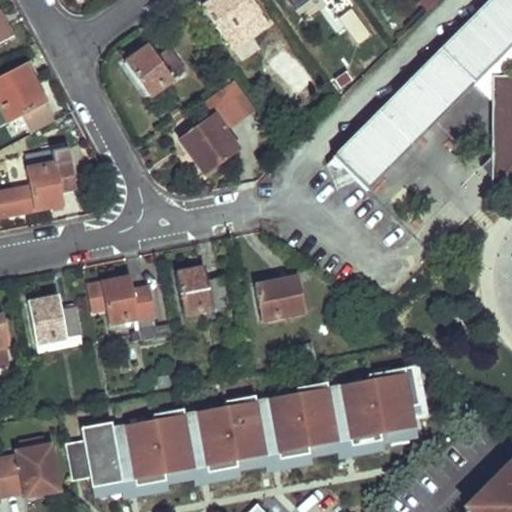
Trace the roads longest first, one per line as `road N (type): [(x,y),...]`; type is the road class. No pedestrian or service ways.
road 1 (residential): [(152,219),(58,48)]
road 2 (residential): [(152,219),(0,253)]
road 3 (unknown): [(243,205),(289,216),(368,274)]
